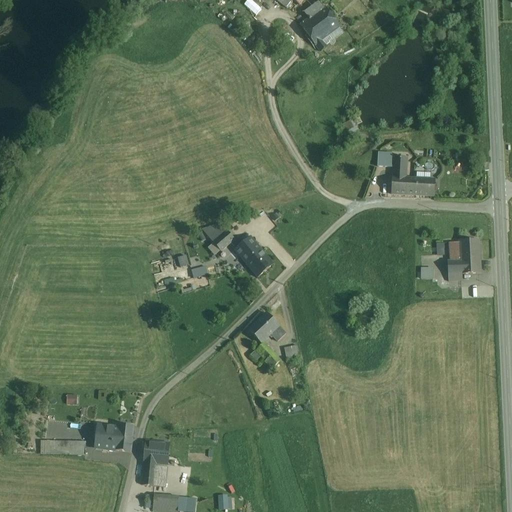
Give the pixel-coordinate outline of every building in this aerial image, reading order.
[(275,0),(288,9),(294,1),(300,6),(305,0),(275,0)] [(325,9),(320,2),(305,13),(310,20),(305,24),(302,27),(316,46),(322,41),(323,41),(340,28),(325,9)] [(322,41),(316,46),(321,52),(328,48),(323,41),(322,41)] [(393,155),(379,155),(379,168),(392,169),(393,155)] [(407,160),(395,160),(394,180),(406,180),(407,160)] [(394,180),(393,180),(393,195),(435,197),(435,182),(406,180),(394,180)] [(235,240),(221,224),(203,230),(221,252),(235,240)] [(274,265),(252,238),(236,252),(258,279),(274,265)] [(479,241),(460,242),(460,244),(450,245),(451,262),(448,263),(449,276),(462,275),(481,274),(479,241)] [(446,244),(439,244),(439,256),(447,255),(446,244)] [(189,257),(181,258),(181,265),(189,265),(189,257)] [(206,266),(192,270),(194,278),(208,274),(207,271),(206,266)] [(434,270),(421,270),(421,280),(433,280),(434,270)] [(268,315),(250,332),(261,344),(271,335),(278,343),(287,335),(279,327),(268,315)] [(281,362),(265,344),(257,352),(266,362),(265,363),(272,370),(281,362)] [(298,346),(285,349),(287,359),(300,356),(298,346)] [(77,395),(67,395),(67,405),(77,405),(77,395)] [(118,429),(97,426),(95,448),(105,450),(132,453),(132,447),(135,427),(119,425),(118,429)] [(40,455),(57,455),(58,449),(51,449),(51,442),(40,442),(40,455)] [(70,442),(58,442),(51,442),(51,449),(58,449),(57,455),(70,455),(70,442)] [(86,442),(70,442),(70,455),(86,455),(86,442)] [(170,444),(146,442),(144,463),(145,463),(157,465),(168,466),(170,444)] [(157,465),(145,463),(143,486),(166,488),(168,468),(157,467),(157,465)] [(184,499),(154,496),(153,511),(177,511),(179,507),(183,507),(184,499)] [(220,499),(221,510),(229,509),(228,499),(220,499)]
